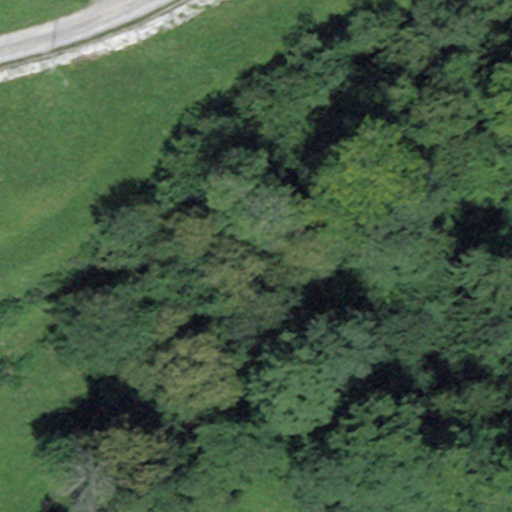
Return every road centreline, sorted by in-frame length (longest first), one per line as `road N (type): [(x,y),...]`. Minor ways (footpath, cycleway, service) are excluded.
road 1 (track): [(0,258),(49,236),(108,192),(214,53),(286,17)]
road 2 (residential): [(0,50),(147,0)]
